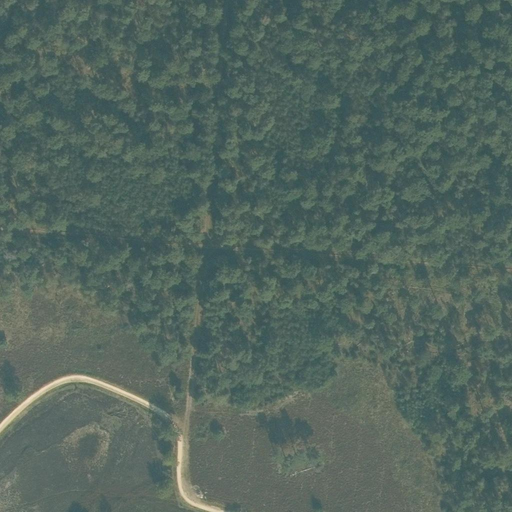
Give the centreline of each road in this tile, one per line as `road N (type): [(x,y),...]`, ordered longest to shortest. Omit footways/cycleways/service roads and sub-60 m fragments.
road 1 (track): [(511,272),(0,228)]
road 2 (track): [(224,0),(208,246),(184,432)]
road 3 (track): [(184,432),(132,397),(76,379),(0,433)]
